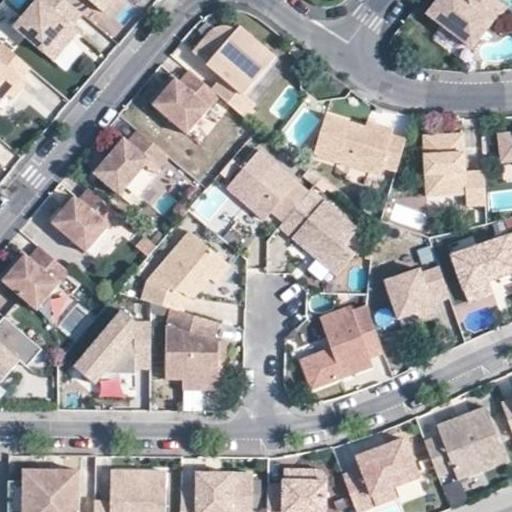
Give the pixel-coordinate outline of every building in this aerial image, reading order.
[(80,33),(73,28),(83,16),(63,0),(38,0),(14,30),(54,64),(80,33)] [(88,0),(105,14),(116,0),(88,0)] [(473,47),(496,18),(498,19),(507,7),(498,0),(439,0),(429,14),(473,47)] [(277,58),(240,27),(236,32),(231,29),(226,28),(222,29),(216,31),(212,34),(195,55),(223,78),(213,90),(221,98),(246,118),(257,105),(245,95),(277,58)] [(0,107),(22,82),(32,71),(3,46),(0,49),(0,107)] [(189,136),(221,98),(213,90),(190,71),(180,83),(176,80),(154,107),(189,136)] [(154,107),(176,80),(172,77),(150,103),(154,107)] [(0,113),(3,116),(27,87),(22,82),(0,107),(0,113)] [(397,172),(407,139),(393,135),(362,125),(327,115),(315,152),(320,156),(381,175),(383,167),(397,172)] [(395,129),(363,120),(362,125),(393,135),(395,129)] [(511,131),(499,134),(503,162),(511,160),(511,131)] [(170,159),(139,132),(129,143),(125,140),(95,176),(121,197),(150,163),(160,171),(170,159)] [(470,205),(489,203),(486,169),(468,171),(465,133),(424,136),(429,195),(468,192),(469,205),(470,205)] [(312,190),(262,148),(229,186),(262,215),(267,209),(271,213),(274,209),(285,219),(287,220),(312,190)] [(239,164),(232,158),(221,172),(228,178),(239,164)] [(360,226),(318,190),(314,187),(312,190),(287,220),(282,226),(338,273),(357,251),(346,242),(360,226)] [(88,255),(120,217),(89,191),(79,202),(76,199),(53,225),(88,255)] [(271,213),(267,209),(262,215),(266,218),(271,213)] [(194,231),(149,280),(144,298),(173,306),(186,310),(190,295),(195,296),(212,279),(218,284),(233,267),(194,231)] [(511,236),(455,257),(472,304),(497,295),(492,282),(511,274),(511,236)] [(156,247),(144,237),(136,247),(148,257),(156,247)] [(38,313),(71,275),(40,248),(30,260),(26,257),(3,284),(38,313)] [(441,269),(424,275),(422,271),(388,283),(401,320),(420,314),(435,308),(434,305),(452,298),(441,269)] [(168,324),(168,377),(190,377),(220,378),(220,340),(216,338),(221,321),(186,310),(173,306),(168,324)] [(353,307),(322,318),(333,349),(303,361),(314,390),(375,367),(372,359),(386,354),(369,307),(355,312),(353,307)] [(437,314),(435,308),(420,314),(422,319),(437,314)] [(76,366),(97,384),(106,373),(137,373),(138,368),(153,368),(153,321),(138,321),(124,310),(76,366)] [(27,365),(42,348),(4,316),(0,321),(0,379),(1,381),(20,359),(27,365)] [(220,378),(190,377),(190,387),(220,388),(220,378)] [(200,409),(199,391),(183,392),(184,410),(200,409)] [(464,477),(511,459),(490,405),(473,412),(475,416),(463,421),(461,416),(441,424),(445,433),(429,440),(442,474),(459,468),(462,478),(464,477)] [(463,421),(475,416),(473,412),(461,416),(463,421)] [(360,510),(400,495),(397,485),(423,475),(408,436),(360,454),(365,466),(346,473),(360,510)] [(330,511),(331,472),(326,468),(299,467),(299,478),(287,478),(287,482),(271,482),(270,511),(330,511)] [(167,511),(168,471),(113,470),(113,501),(97,501),(96,511),(167,511)] [(10,483),(9,511),(79,511),(80,472),(63,471),(63,483),(50,483),(50,471),(38,471),(38,483),(10,483)] [(63,471),(50,471),(50,483),(63,483),(63,471)] [(255,511),(255,472),(200,472),(200,487),(184,487),(183,511),(255,511)] [(448,483),(457,507),(473,500),(464,477),(462,478),(448,483)]
